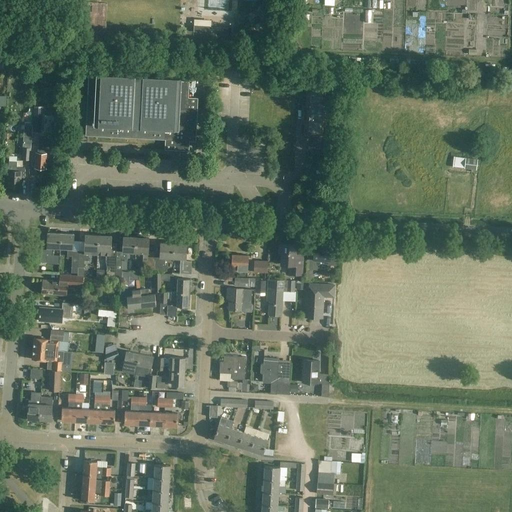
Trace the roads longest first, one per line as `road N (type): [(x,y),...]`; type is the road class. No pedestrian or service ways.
road 1 (unclassified): [(511,235),(210,219)]
road 2 (residential): [(5,436),(21,206)]
road 3 (unclassified): [(210,219),(21,206)]
road 4 (residential): [(200,446),(72,439)]
road 5 (residential): [(326,400),(201,394)]
